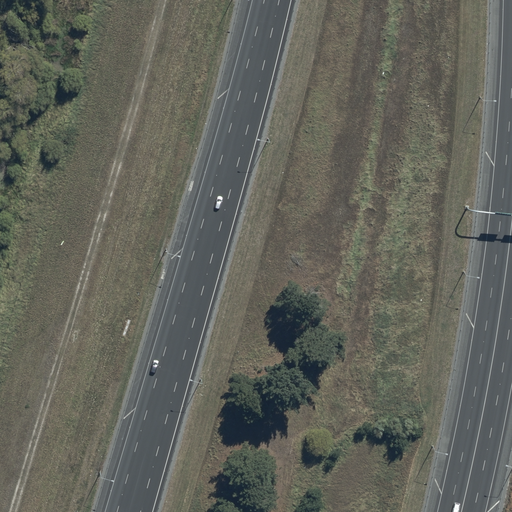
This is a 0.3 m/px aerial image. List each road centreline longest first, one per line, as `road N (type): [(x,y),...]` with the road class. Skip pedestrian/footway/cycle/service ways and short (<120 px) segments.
road 1 (motorway): [(149,439),(271,0)]
road 2 (motorway): [(511,92),(497,249),(449,511)]
road 3 (motorway): [(511,314),(473,511)]
